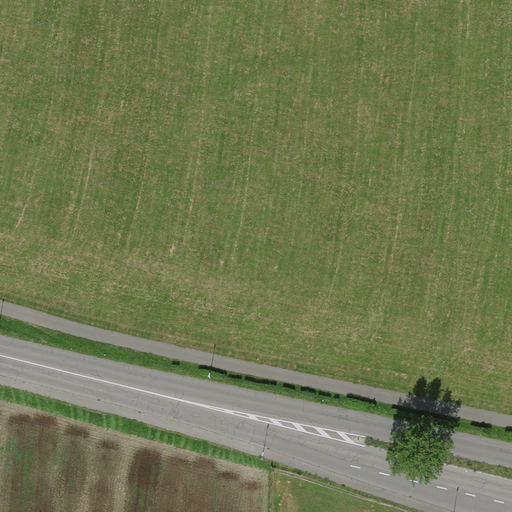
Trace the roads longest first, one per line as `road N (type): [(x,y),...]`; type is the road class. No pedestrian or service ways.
road 1 (primary): [(511,457),(112,382)]
road 2 (primary): [(310,441),(511,491)]
road 3 (primary): [(112,382),(310,441)]
road 4 (secondary): [(310,441),(400,485),(503,511)]
